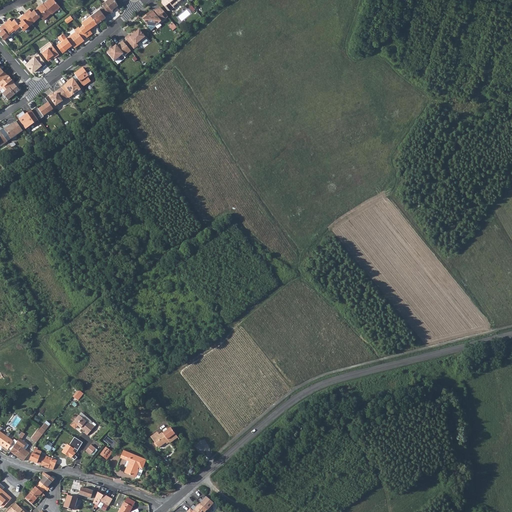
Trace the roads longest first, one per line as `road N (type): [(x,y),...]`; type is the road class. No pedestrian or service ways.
road 1 (track): [(511,109),(478,95),(461,114),(430,100),(391,160),(398,178),(388,195),(326,231),(298,264),(300,279),(380,360)]
road 2 (track): [(0,191),(171,63),(304,257)]
road 3 (residential): [(511,335),(319,386),(164,508)]
road 4 (track): [(298,264),(230,210),(203,226),(116,106)]
road 5 (track): [(388,195),(495,331)]
road 6 (residential): [(164,508),(93,478),(0,455)]
road 7 (residential): [(132,11),(36,88)]
